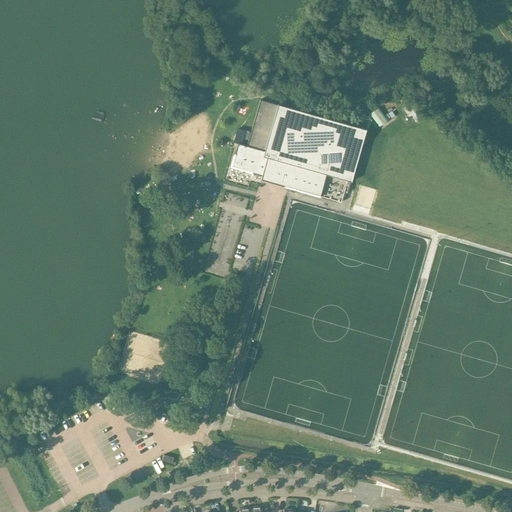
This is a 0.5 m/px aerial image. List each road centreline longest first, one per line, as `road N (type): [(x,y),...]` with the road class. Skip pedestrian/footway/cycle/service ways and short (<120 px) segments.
road 1 (residential): [(162,509),(258,493),(363,503)]
road 2 (tertiary): [(332,484),(235,470),(143,502)]
road 3 (tertiary): [(143,502),(236,485),(332,484)]
